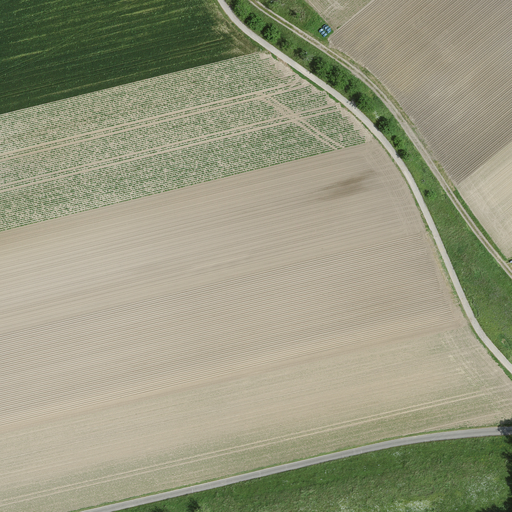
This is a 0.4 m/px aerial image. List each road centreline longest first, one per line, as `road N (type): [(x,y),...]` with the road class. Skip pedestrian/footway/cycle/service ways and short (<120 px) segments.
road 1 (track): [(220,0),(247,32),(349,104),(391,149),(478,330),(511,369)]
road 2 (track): [(511,429),(450,431),(72,511)]
road 3 (track): [(252,0),(378,91),(511,273)]
